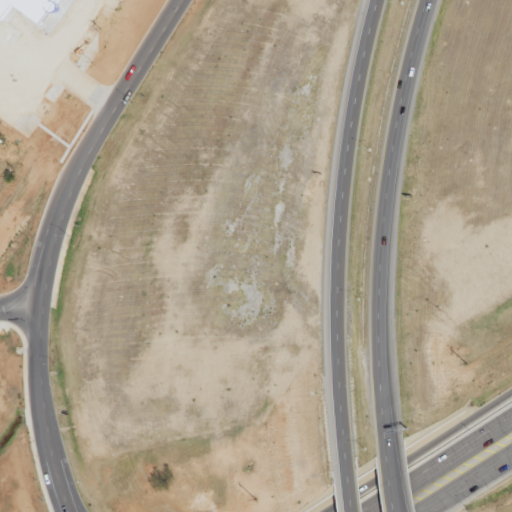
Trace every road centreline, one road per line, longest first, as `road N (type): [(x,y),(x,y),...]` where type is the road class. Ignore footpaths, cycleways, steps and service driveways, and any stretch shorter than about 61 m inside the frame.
road 1 (motorway): [(376,0),(344,202),(335,370),(343,464)]
road 2 (motorway): [(383,446),(379,269),(396,135),(432,0)]
road 3 (secondary): [(176,0),(60,205),(37,309)]
road 4 (secondary): [(36,339),(42,411),(68,511)]
